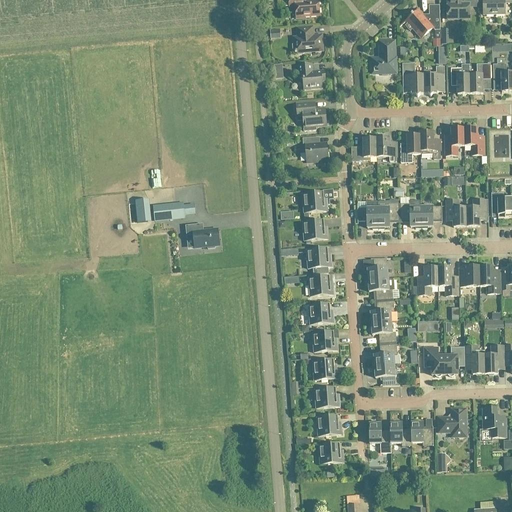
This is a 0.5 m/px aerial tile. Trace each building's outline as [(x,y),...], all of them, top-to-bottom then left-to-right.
[(295,7),(296,20),(305,19),(305,17),(320,16),(318,0),(306,1),(305,0),(288,0),(289,7),(295,7)] [(450,0),(451,3),(447,3),(447,20),(470,19),(469,7),(477,7),(477,0),(450,0)] [(511,3),(511,0),(483,0),(483,16),(505,15),(504,3),(511,3)] [(418,11),(406,21),(408,24),(405,26),(410,31),(413,29),(421,39),(433,29),(435,31),(440,31),(440,20),(439,6),(429,6),(429,16),(427,17),(424,17),(418,11)] [(312,28),(297,29),(298,38),(293,38),(294,44),(292,45),(293,50),(295,51),(295,53),(297,53),(298,54),(303,54),(304,52),(323,51),(321,36),(313,37),(312,28)] [(380,59),(372,59),(372,74),(396,74),(396,59),(395,59),(394,42),(379,42),(380,59)] [(506,65),(504,65),(504,60),(497,60),(497,65),(493,65),(493,81),(501,81),(502,93),(511,92),(511,73),(506,74),(506,65)] [(415,76),(415,64),(402,64),(403,94),(411,94),(411,95),(415,95),(417,98),(420,95),(424,95),(423,76),(415,76)] [(312,73),(311,65),(298,66),(299,79),(303,79),(304,90),(322,89),(322,81),(325,81),(324,72),(312,73)] [(461,69),(451,69),(451,87),(457,87),(457,95),(470,95),(469,76),(469,65),(461,66),(461,69)] [(477,76),(469,76),(470,95),(482,95),(482,81),(491,80),(490,65),(476,65),(477,76)] [(430,76),(423,76),(424,95),(428,95),(430,97),(433,95),(437,95),(437,93),(445,93),(444,67),(436,68),(436,73),(430,73),(430,76)] [(315,111),(314,104),(296,106),(297,117),(298,122),(302,122),(303,133),(317,132),(316,129),(326,128),(326,122),(325,110),(315,111)] [(464,147),(464,129),(451,130),(451,137),(445,137),(445,157),(457,157),(457,147),(464,147)] [(477,129),(464,129),(464,147),(471,147),(471,156),(484,156),(484,137),(477,137),(477,129)] [(421,152),(421,155),(433,155),(433,160),(441,160),(440,141),(433,141),(433,133),(420,133),(420,136),(420,152),(421,152)] [(378,139),(376,139),(377,158),(389,158),(390,163),(397,163),(396,143),(389,144),(389,139),(387,139),(387,136),(378,136),(378,139)] [(420,136),(407,137),(407,145),(400,145),(401,164),(412,164),(412,155),(421,155),(421,152),(420,152),(420,136)] [(319,138),(302,139),(303,146),(305,146),(307,164),(320,162),(319,160),(328,159),(327,144),(320,144),(319,138)] [(377,158),(376,139),(363,140),(363,148),(351,148),(352,163),(359,163),(359,162),(370,161),(370,158),(377,158)] [(323,193),(302,195),(304,214),(309,214),(323,213),(328,213),(328,208),(327,208),(327,200),(324,200),(323,193)] [(511,219),(511,199),(503,200),(503,194),(491,194),(492,207),(498,207),(498,219),(511,219)] [(186,199),(186,222),(203,223),(203,199),(186,199)] [(409,205),(400,205),(400,222),(410,221),(410,228),(415,228),(415,230),(421,229),(421,208),(421,201),(409,202),(409,205)] [(466,209),(467,228),(480,228),(479,222),(488,221),(488,201),(473,201),(474,208),(466,209)] [(366,203),(366,209),(357,209),(357,222),(367,222),(367,229),(372,229),(372,231),(378,230),(378,203),(378,202),(366,203)] [(400,222),(400,205),(389,205),(389,202),(378,203),(378,230),(385,230),(385,229),(390,229),(389,222),(400,222)] [(467,228),(466,209),(459,209),(459,202),(446,202),(447,222),(453,222),(454,228),(467,228)] [(155,222),(185,218),(183,203),(154,206),(155,222)] [(421,208),(421,229),(428,229),(428,228),(433,228),(433,221),(442,220),(442,207),(432,208),(432,207),(421,208)] [(323,222),(303,223),(304,242),(323,241),(328,241),(328,236),(327,228),(324,228),(323,222)] [(218,230),(200,232),(199,225),(185,226),(186,237),(193,236),(194,249),(208,248),(208,250),(215,249),(215,247),(220,246),(218,230)] [(328,256),(327,249),(306,251),(308,270),(328,268),(328,269),(332,268),(332,264),(331,264),(331,256),(328,256)] [(377,260),(373,260),(374,270),(367,270),(368,275),(366,275),(366,282),(388,280),(387,269),(386,260),(377,260)] [(511,263),(510,264),(510,267),(508,267),(509,272),(507,273),(502,273),(502,291),(510,291),(510,286),(511,286),(511,263)] [(479,268),(480,288),(487,287),(487,295),(500,295),(500,271),(493,271),(492,267),(479,268)] [(438,269),(438,288),(445,288),(446,297),(458,297),(458,280),(452,280),(451,278),(451,268),(438,269)] [(480,288),(479,268),(466,268),(467,271),(460,271),(460,288),(480,288)] [(438,288),(438,269),(425,269),(425,282),(418,282),(418,297),(431,296),(431,288),(438,288)] [(329,277),(308,279),(310,298),(329,296),(329,297),(334,296),(334,291),(333,291),(333,283),(330,284),(329,277)] [(388,280),(366,282),(367,288),(369,288),(369,293),(376,292),(376,301),(393,300),(392,292),(395,292),(394,281),(393,280),(388,280)] [(370,325),(391,323),(391,313),(394,312),(393,302),(377,304),(377,313),(370,313),(371,318),(369,318),(370,325)] [(309,307),(310,326),(330,324),(330,325),(334,324),(334,320),(333,312),(330,312),(329,305),(309,307)] [(391,323),(370,325),(370,331),(372,331),(372,336),(379,335),(380,344),(396,343),(395,333),(392,333),(391,323)] [(333,333),(312,335),(314,354),(333,352),(333,353),(338,352),(338,347),(337,347),(337,339),(334,340),(333,333)] [(373,368),(395,366),(394,356),(397,356),(397,345),(380,347),(380,356),(374,356),(374,361),(372,361),(373,368)] [(505,371),(504,347),(491,347),(491,356),(485,356),(485,352),(484,352),(485,375),(487,375),(489,377),(493,377),(495,375),(497,375),(497,371),(505,371)] [(465,367),(464,348),(451,349),(451,357),(444,357),(445,376),(448,376),(449,377),(451,378),(453,377),(455,376),(458,376),(458,368),(459,366),(464,366),(464,367),(465,367)] [(485,375),(484,352),(478,352),(478,348),(464,348),(465,367),(465,371),(473,371),(473,375),(475,375),(477,377),(481,377),(482,375),(485,375)] [(445,376),(444,357),(438,357),(438,349),(424,349),(425,368),(432,368),(432,376),(435,376),(436,378),(439,378),(440,378),(442,376),(445,376)] [(333,361),(313,363),(314,382),(333,380),(333,381),(338,380),(338,375),(337,367),(334,368),(333,361)] [(395,377),(395,366),(373,368),(373,374),(375,374),(375,379),(382,378),(383,387),(396,387),(395,377)] [(335,389),(315,391),(316,410),(335,408),(335,409),(340,408),(340,403),(339,395),(336,396),(335,389)] [(483,409),(483,431),(479,431),(480,443),(492,443),(492,439),(506,439),(506,418),(497,418),(497,408),(495,405),(492,406),(490,408),(490,409),(483,409)] [(451,418),(438,419),(439,434),(452,433),(452,438),(457,438),(459,440),(463,440),(465,438),(467,438),(467,436),(468,434),(468,430),(467,429),(466,410),(451,410),(451,418)] [(337,417),(317,418),(318,438),(338,436),(342,436),(342,431),(341,423),(338,424),(337,417)] [(412,430),(411,430),(402,431),(402,424),(402,422),(395,422),(395,424),(390,424),(390,431),(391,431),(391,444),(402,444),(402,447),(412,447),(412,444),(412,430)] [(412,444),(423,444),(423,447),(433,447),(433,430),(423,430),(423,423),(423,422),(416,422),(416,424),(411,424),(411,430),(412,430),(412,444)] [(391,431),(390,431),(381,431),(381,424),(381,423),(374,423),(374,425),(369,425),(370,445),(381,444),(381,448),(380,448),(380,455),(391,455),(391,448),(391,444),(391,431)] [(339,445),(319,446),(320,466),(339,464),(344,464),(344,459),(343,451),(340,451),(339,445)] [(445,455),(437,455),(437,474),(447,474),(447,466),(451,463),(451,461),(445,455)] [(480,504),(480,510),(474,511),(473,511),(496,511),(496,509),(495,502),(480,504)]
